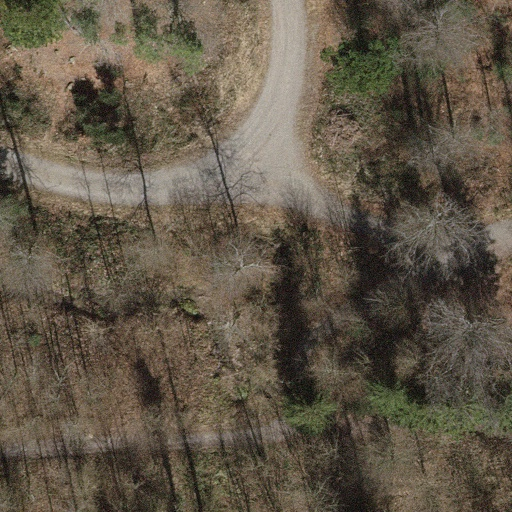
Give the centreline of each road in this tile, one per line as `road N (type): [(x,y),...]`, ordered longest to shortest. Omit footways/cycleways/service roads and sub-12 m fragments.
road 1 (track): [(231,164),(380,224),(448,236),(511,235)]
road 2 (track): [(0,160),(68,180),(136,185),(188,182),(231,164)]
road 3 (track): [(286,0),(291,37),(282,95),(260,137),(231,164)]
